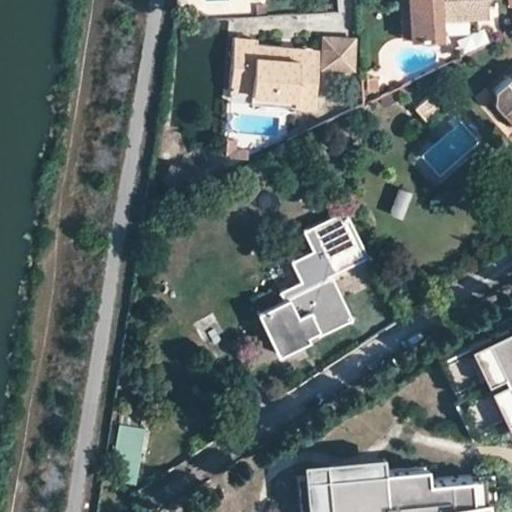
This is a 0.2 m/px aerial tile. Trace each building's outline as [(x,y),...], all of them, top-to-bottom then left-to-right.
[(409,36),(406,0),(398,0),(399,36),(409,36)] [(406,0),(409,36),(441,34),(441,19),(482,17),(480,0),(406,0)] [(278,56),(280,46),(254,44),(254,40),(232,38),(227,81),(249,82),(248,93),(311,97),(314,59),(278,56)] [(351,41),(321,42),(322,72),(352,71),(351,41)] [(315,50),(280,46),(278,56),(314,59),(315,50)] [(511,69),(492,88),(490,103),(511,127),(511,126),(511,69)] [(226,90),(248,93),(249,82),(227,81),(226,90)] [(310,107),(311,97),(248,93),(247,102),(310,107)] [(394,183),(387,208),(400,212),(407,187),(394,183)] [(357,257),(335,209),(297,229),(307,249),(284,260),(295,279),(271,291),(276,301),(254,312),(274,353),(306,338),(303,333),(312,328),(315,333),(347,316),(332,283),(326,272),(357,257)] [(362,268),(357,257),(326,272),(332,283),(362,269),(362,268)] [(212,314),(194,324),(210,352),(228,342),(212,314)] [(317,336),(315,333),(312,328),(303,333),(306,338),(307,341),(317,336)] [(511,339),(495,348),(509,376),(511,381),(511,339)] [(509,376),(495,348),(484,353),(487,359),(460,372),(471,395),(509,376)] [(488,431),(511,419),(511,387),(502,392),(504,396),(478,409),(488,431)] [(142,423),(113,419),(108,444),(112,445),(109,479),(134,483),(142,423)] [(421,455),(380,457),(381,473),(422,471),(421,455)] [(462,511),(460,476),(460,469),(422,471),(381,473),(380,457),(327,460),(327,473),(329,506),(329,511),(462,511)] [(329,506),(327,473),(315,474),(316,480),(303,481),(304,507),(329,506)] [(460,476),(462,511),(477,511),(477,501),(479,501),(478,475),(460,476)]
